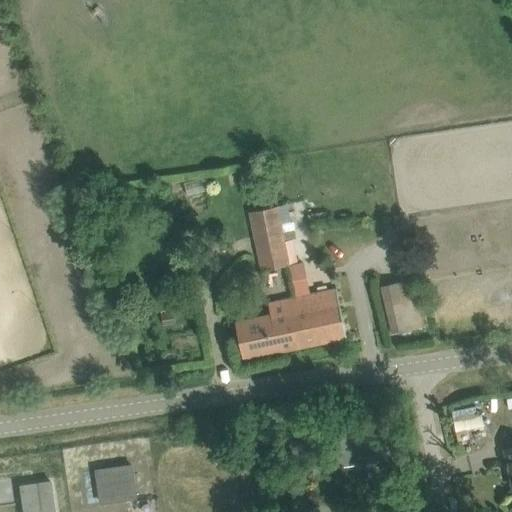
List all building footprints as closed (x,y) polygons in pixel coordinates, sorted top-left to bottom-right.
[(240,165),(243,181),(269,176),(266,161),(240,165)] [(290,266),(285,242),(279,208),(251,213),(262,271),(290,266)] [(381,287),(387,315),(392,334),(427,326),(413,267),(400,269),(402,282),(381,287)] [(298,317),(290,319),(297,349),(346,338),(336,289),(294,297),(298,317)] [(271,314),(235,322),(240,340),(244,360),(297,349),(290,319),(298,317),(294,297),(268,303),(271,314)] [(172,314),(161,316),(162,326),(173,324),(172,314)] [(327,433),(332,466),(340,465),(339,463),(386,456),(381,425),(327,433)] [(281,461),(229,468),(234,503),(286,495),(281,461)] [(131,465),(97,469),(102,501),(136,497),(131,465)] [(20,486),(23,511),(55,511),(51,482),(20,486)]
